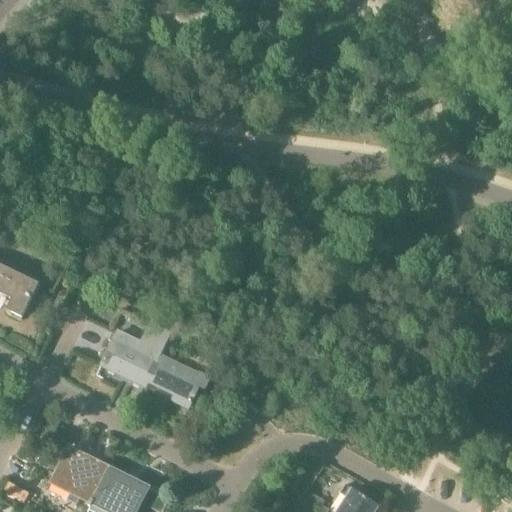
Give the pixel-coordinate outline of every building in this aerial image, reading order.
[(0,265),(0,294),(2,296),(1,298),(5,300),(6,298),(11,300),(6,311),(22,319),(39,285),(0,265)] [(157,363),(162,352),(150,347),(145,357),(114,342),(102,367),(144,388),(148,383),(157,363)] [(158,363),(157,363),(148,383),(175,396),(172,402),(188,410),(198,389),(205,392),(211,379),(198,373),(197,376),(160,358),(158,363)] [(51,484),(90,504),(108,469),(69,449),(51,484)] [(137,511),(149,489),(108,469),(90,504),(106,511),(137,511)] [(345,498),(336,511),(376,511),(379,508),(344,485),(339,494),(345,498)] [(323,501),(308,492),(305,496),(321,505),(323,501)]
